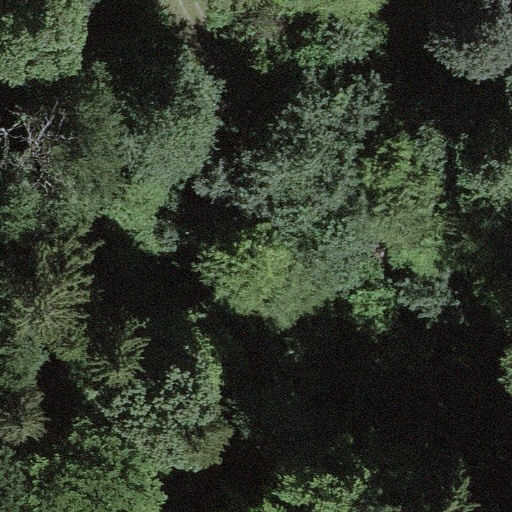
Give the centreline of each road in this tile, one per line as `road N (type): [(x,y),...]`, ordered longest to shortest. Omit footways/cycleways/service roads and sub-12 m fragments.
road 1 (track): [(511,349),(339,232),(226,117)]
road 2 (track): [(182,0),(226,117)]
